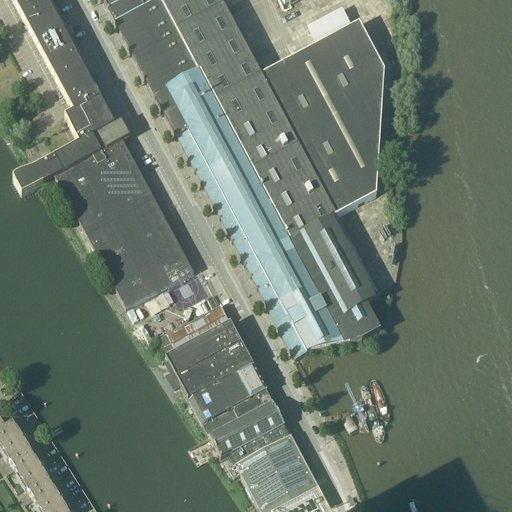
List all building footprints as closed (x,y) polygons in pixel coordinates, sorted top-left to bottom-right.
[(9,0),(72,116),(64,121),(78,147),(13,184),(21,200),(34,193),(43,188),(54,182),(100,157),(122,145),(129,141),(121,125),(114,129),(44,0),(9,0)] [(375,198),(382,75),(358,28),(259,80),(216,0),(99,0),(175,141),(176,140),(194,174),(193,175),(194,176),(195,176),(200,186),(199,186),(200,188),(201,187),(213,209),(212,210),(213,211),(219,221),(218,221),(219,223),(220,223),(231,244),(230,245),(231,246),(232,246),(243,267),(243,268),(244,270),(244,269),(250,279),(249,280),(250,281),(251,281),(256,291),(255,291),(256,293),(257,292),(267,312),(267,313),(294,364),(309,355),(361,343),(380,333),(383,312),(334,220),(375,198)] [(268,73),(279,67),(277,62),(272,65),(271,62),(269,64),(270,66),(266,68),(268,73)] [(193,277),(131,162),(122,145),(100,157),(54,182),(125,314),(193,277)] [(175,356),(229,327),(219,310),(166,339),(155,344),(164,362),(175,356)] [(252,370),(240,348),(229,327),(175,356),(164,362),(161,364),(162,366),(166,365),(179,389),(188,405),(252,370)] [(271,406),(266,397),(252,370),(188,405),(193,415),(203,432),(208,441),(271,406)] [(289,440),(284,430),(271,406),(208,441),(209,443),(210,445),(217,458),(220,463),(222,462),(228,459),(234,469),(289,440)] [(4,431),(0,424),(0,450),(3,456),(22,444),(11,426),(4,431)] [(325,511),(327,511),(321,500),(289,440),(234,469),(228,473),(227,473),(233,483),(234,482),(239,479),(256,511),(325,511)] [(41,474),(33,462),(22,444),(3,456),(22,485),(41,474)] [(45,511),(59,504),(52,491),(41,474),(22,485),(17,488),(20,494),(25,491),(38,511),(45,511)]
